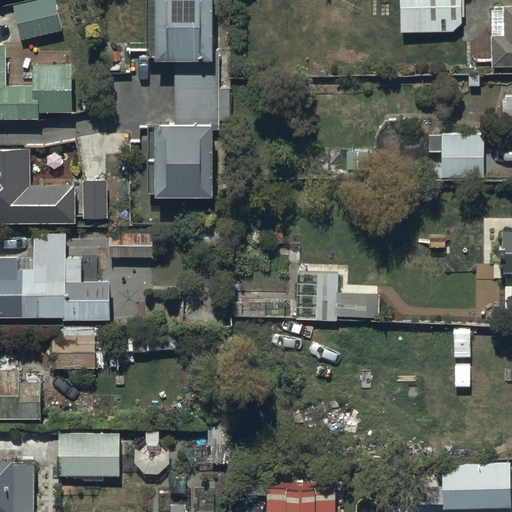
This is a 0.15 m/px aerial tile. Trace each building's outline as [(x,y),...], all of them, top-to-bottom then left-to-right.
[(31,0),(14,4),(22,38),(62,28),(55,0),(31,0)] [(214,56),(213,0),(148,0),(149,53),(157,53),(157,56),(214,56)] [(399,29),(410,29),(454,29),(461,29),(460,0),(387,0),(387,16),(399,16),(399,29)] [(511,2),(503,2),(503,7),(490,7),(490,11),(469,11),(469,29),(489,33),(489,41),(471,41),(471,61),(489,61),(489,63),(511,62),(511,2)] [(0,116),(40,117),(40,108),(72,108),(72,62),(34,62),(34,83),(7,82),(7,42),(0,42),(0,116)] [(218,127),(218,118),(230,118),(230,86),(218,86),(218,68),(175,68),(175,120),(158,120),(158,125),(149,125),(149,189),(156,189),(156,192),(213,192),(213,127),(218,127)] [(483,175),(482,131),(428,132),(428,150),(440,150),(440,176),(483,175)] [(0,219),(75,220),(75,180),(30,180),(30,145),(0,145),(0,219)] [(106,178),(84,178),(84,216),(107,216),(106,178)] [(511,228),(500,229),(500,270),(511,270),(511,228)] [(110,229),(110,255),(153,255),(153,229),(110,229)] [(0,314),(65,314),(65,317),(111,317),(111,278),(105,278),(105,255),(67,255),(67,230),(35,230),(34,266),(18,266),(18,255),(0,254),(0,314)] [(337,270),(296,270),(295,318),(336,318),(336,314),(377,314),(377,291),(337,291),(337,270)] [(178,333),(130,332),(130,349),(150,349),(150,348),(178,349),(178,333)] [(96,340),(52,340),(52,368),(96,368),(96,340)] [(0,415),(42,415),(42,378),(27,378),(27,368),(0,367),(0,415)] [(511,395),(481,395),(481,433),(511,433),(511,395)] [(59,431),(59,473),(121,473),(121,431),(59,431)] [(135,462),(144,471),(160,472),(170,462),(170,448),(159,438),(146,438),(135,447),(135,462)] [(0,511),(34,511),(35,460),(14,461),(14,457),(0,456),(0,511)] [(442,460),(442,505),(509,505),(509,460),(442,460)]
